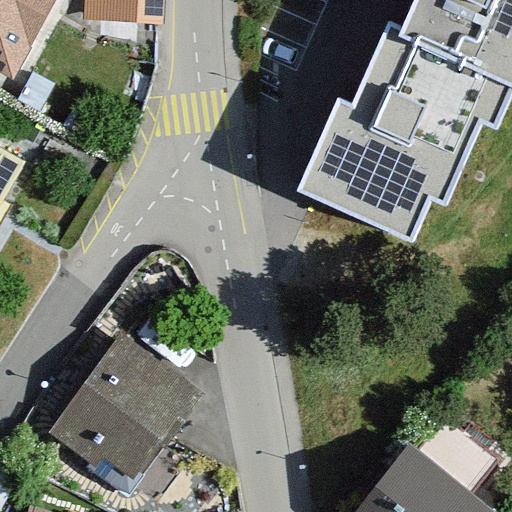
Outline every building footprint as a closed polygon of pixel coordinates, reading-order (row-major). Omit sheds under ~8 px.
[(169,0),(91,0),(90,27),(171,31),(169,0)] [(349,109),(304,198),(427,259),(511,90),(511,0),(461,0),(434,55),(413,45),(374,121),(349,109)] [(0,240),(38,176),(0,153),(0,240)] [(56,422),(126,474),(192,384),(122,333),(56,422)] [(509,511),(419,448),(373,511),(509,511)]
